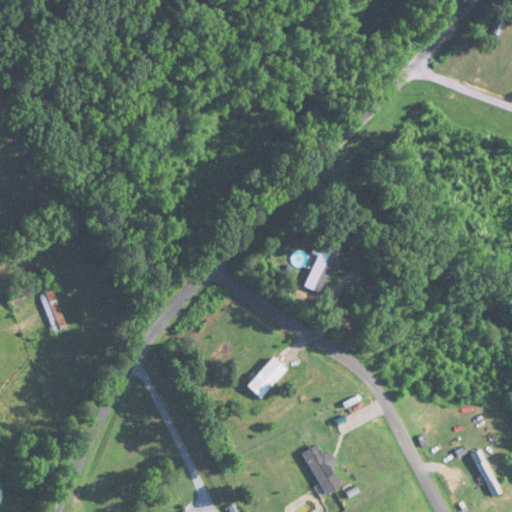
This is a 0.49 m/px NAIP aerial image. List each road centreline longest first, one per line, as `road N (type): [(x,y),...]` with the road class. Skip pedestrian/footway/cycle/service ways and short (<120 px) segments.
road 1 (tertiary): [(468,0),(413,68),(177,303),(98,422),(55,511)]
road 2 (residential): [(211,267),(366,376),(444,511)]
